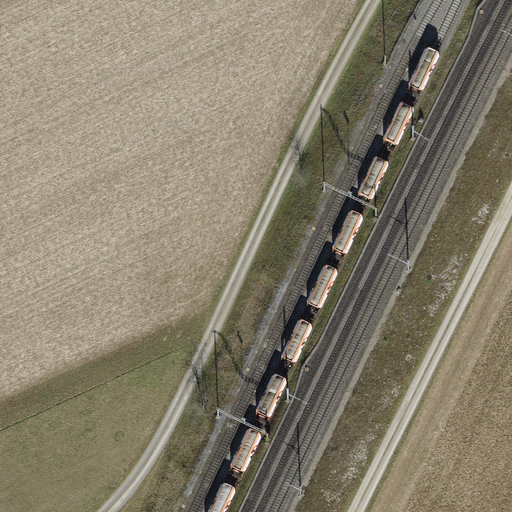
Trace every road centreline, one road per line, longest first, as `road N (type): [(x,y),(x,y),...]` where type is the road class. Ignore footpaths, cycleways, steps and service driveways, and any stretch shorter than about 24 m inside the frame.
road 1 (track): [(108,511),(177,410),(299,138),(372,0)]
road 2 (track): [(511,195),(355,511)]
